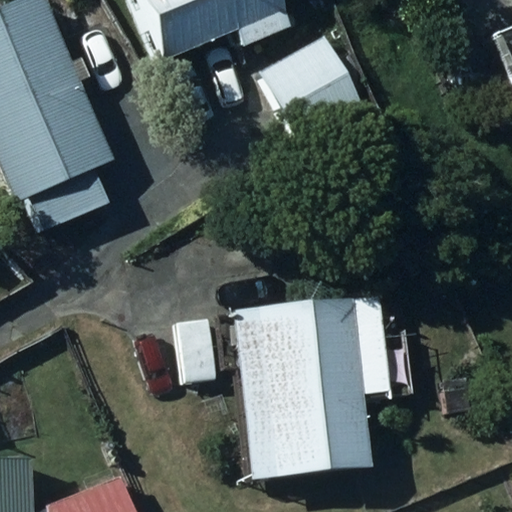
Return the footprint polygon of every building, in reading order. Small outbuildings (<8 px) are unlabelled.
[(36,0),(5,0),(0,2),(0,195),(3,204),(20,197),(33,230),(100,203),(86,169),(103,162),(70,81),(81,76),(73,56),(62,61),(36,0)] [(124,0),(149,60),(226,28),(233,44),(282,24),(272,0),(124,0)] [(319,37),(254,73),(293,145),(359,110),(319,37)] [(511,59),(491,68),(511,119),(511,59)] [(452,200),(427,211),(439,238),(464,227),(452,200)] [(219,313),(238,480),(360,466),(352,394),(380,391),(369,295),(219,313)] [(218,382),(211,316),(173,320),(180,386),(218,382)] [(0,511),(22,511),(22,458),(0,458),(0,511)] [(125,511),(111,476),(39,506),(38,511),(125,511)]
